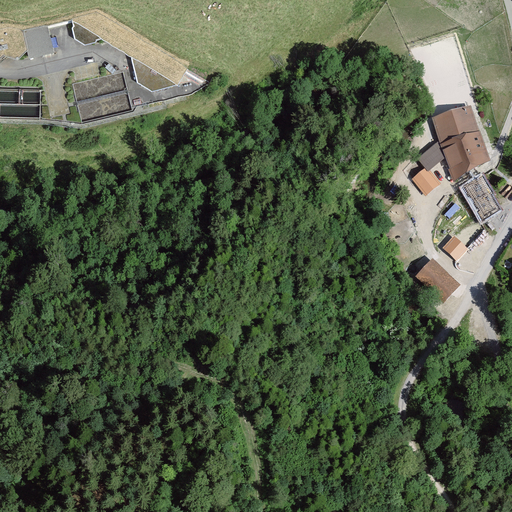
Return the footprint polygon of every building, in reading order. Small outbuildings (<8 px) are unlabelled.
[(95,11),(72,20),(73,37),(84,44),(102,40),(132,57),(139,81),(153,91),(177,85),(188,68),(95,11)] [(8,26),(0,28),(0,57),(4,54),(16,60),(27,49),(29,56),(54,51),(48,25),(23,31),(8,26)] [(470,106),(433,119),(453,182),(491,161),(470,106)] [(418,159),(428,172),(445,159),(437,143),(418,159)] [(426,193),(437,184),(425,171),(415,181),(426,193)] [(502,210),(482,177),(463,189),(483,222),(502,210)] [(433,259),(415,278),(443,304),(461,286),(433,259)]
